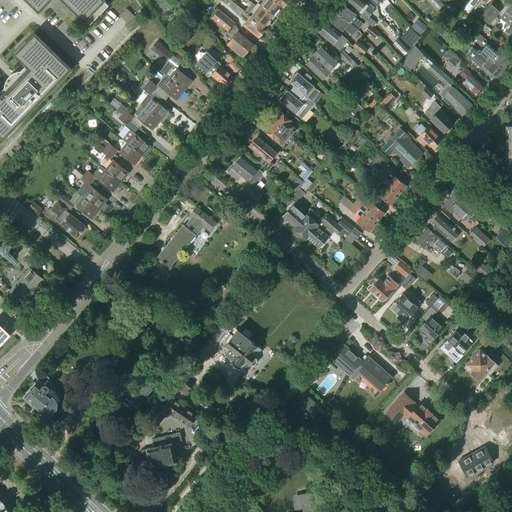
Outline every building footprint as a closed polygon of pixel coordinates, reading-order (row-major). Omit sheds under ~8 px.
[(109,5),(103,0),(27,0),(39,10),(48,0),(64,0),(90,25),(109,5)] [(254,0),(275,16),(282,7),(273,0),(254,0)] [(367,2),(365,4),(360,0),(346,0),(346,1),(359,12),(360,11),(363,13),(360,16),(366,21),(368,17),(369,18),(373,12),(372,11),(374,8),(367,2)] [(426,0),(437,12),(444,5),(441,2),(442,1),(441,0),(426,0)] [(463,9),(468,4),(463,0),(452,0),(453,0),(463,9)] [(470,0),(468,4),(463,9),(469,13),(479,0),(483,0),(486,2),(487,0),(470,0)] [(162,17),(172,10),(165,1),(155,7),(162,17)] [(266,29),(265,28),(251,16),(232,1),(228,6),(247,21),(243,26),(258,38),(266,29)] [(359,30),(363,24),(355,17),(356,15),(343,4),(336,12),(358,30),(359,30)] [(489,24),(500,11),(491,4),(480,17),(489,24)] [(258,8),(251,16),(265,28),(272,19),(258,8)] [(127,24),(134,17),(127,9),(120,16),(127,24)] [(511,16),(511,15),(511,13),(507,9),(500,18),(506,23),(511,16)] [(228,31),(234,23),(218,10),(212,18),(228,31)] [(358,30),(336,12),(329,21),(343,32),(344,30),(354,37),(359,30),(358,30)] [(427,27),(417,19),(410,28),(420,35),(427,27)] [(440,34),(445,29),(435,20),(427,29),(437,38),(440,34)] [(345,45),(348,41),(340,35),(341,34),(327,24),(319,34),(335,47),(336,46),(340,49),(344,44),(345,45)] [(375,39),(380,34),(370,25),(365,31),(375,39)] [(242,57),(243,57),(245,56),(247,54),(247,52),(254,43),(238,31),(227,45),(242,57)] [(412,46),(420,38),(420,37),(417,35),(414,32),(406,41),(412,46)] [(0,134),(3,137),(70,69),(35,35),(16,54),(31,69),(25,76),(23,77),(21,77),(19,77),(18,78),(16,79),(15,80),(14,81),(13,82),(12,83),(11,85),(11,86),(10,88),(10,89),(10,90),(9,92),(3,99),(0,96),(0,134)] [(403,56),(410,50),(399,38),(393,44),(403,56)] [(504,71),(480,51),(485,46),(479,40),(466,55),(480,67),(482,65),(498,79),(504,71)] [(363,55),(367,49),(357,41),(353,46),(363,55)] [(167,62),(172,55),(157,42),(151,49),(167,62)] [(487,44),(485,46),(480,51),(504,71),(511,64),(498,54),(487,44)] [(340,66),(321,47),(322,49),(315,57),(313,55),(315,58),(329,71),(332,74),(340,66)] [(220,67),(215,63),(216,62),(207,51),(206,53),(204,56),(202,58),(200,61),(198,62),(195,64),(207,72),(208,71),(213,75),(212,76),(225,87),(233,77),(220,66),(220,67)] [(360,78),(362,77),(357,72),(360,68),(343,51),(338,56),(350,67),(350,68),(360,78)] [(453,69),(461,61),(454,55),(447,63),(453,69)] [(329,71),(315,58),(307,65),(306,64),(322,81),(323,80),(321,79),(329,71)] [(178,86),(185,91),(192,81),(177,69),(176,69),(168,63),(161,72),(165,75),(169,78),(178,86)] [(448,88),(454,82),(433,63),(428,68),(448,88)] [(355,84),(360,78),(350,68),(344,73),(355,84)] [(475,96),(484,86),(466,69),(460,75),(466,80),(462,84),(475,96)] [(312,101),(320,91),(315,89),(314,87),(314,86),(297,72),(289,82),(294,86),(306,96),(312,101)] [(169,78),(165,75),(158,85),(177,100),(185,91),(178,86),(169,78)] [(143,82),(144,83),(155,92),(158,87),(146,78),(143,82)] [(140,104),(141,105),(161,121),(168,111),(152,99),(152,96),(155,92),(144,83),(140,87),(149,94),(140,104)] [(306,96),(294,86),(289,92),(287,90),(279,100),(302,119),(315,104),(312,101),(306,96)] [(343,97),(333,88),(328,93),(338,102),(341,99),(343,97)] [(428,100),(433,95),(425,88),(421,93),(428,100)] [(450,92),(447,88),(440,95),(462,115),(471,106),(454,89),(450,92)] [(380,103),(385,109),(396,99),(390,93),(380,103)] [(341,99),(338,102),(344,108),(348,104),(341,99)] [(425,114),(431,119),(444,132),(445,131),(448,131),(450,129),(449,127),(453,123),(444,114),(446,113),(441,108),(441,109),(434,102),(425,112),(425,114)] [(44,125),(58,111),(50,103),(37,117),(44,125)] [(355,118),(363,110),(356,103),(348,111),(355,118)] [(117,110),(123,115),(131,122),(134,118),(126,111),(127,109),(121,104),(117,110)] [(161,121),(141,105),(135,113),(138,116),(137,118),(153,130),(161,121)] [(290,137),(296,130),(290,125),(292,122),(281,112),(272,122),(290,137)] [(131,122),(123,115),(119,119),(127,126),(131,122)] [(282,146),(290,137),(272,122),(264,131),(276,141),(282,146)] [(426,129),(421,124),(415,131),(433,149),(442,140),(429,127),(426,129)] [(134,134),(125,127),(119,135),(123,138),(123,139),(127,143),(143,155),(150,146),(134,134)] [(422,153),(407,138),(408,136),(401,129),(382,148),(389,155),(394,150),(402,158),(400,160),(408,168),(422,153)] [(109,143),(102,138),(99,142),(106,147),(109,143)] [(268,170),(273,164),(267,158),(273,151),(257,138),(251,145),(252,146),(250,148),(254,151),(251,155),(268,170)] [(98,143),(94,149),(101,154),(105,148),(98,143)] [(135,165),(143,155),(127,143),(119,153),(135,165)] [(19,153),(19,152),(23,149),(19,144),(15,149),(19,153)] [(109,144),(106,148),(114,155),(118,151),(109,144)] [(325,156),(329,150),(322,145),(317,150),(325,156)] [(106,148),(103,152),(111,159),(114,155),(106,148)] [(253,185),(263,173),(242,156),(232,168),(248,181),(253,185)] [(121,183),(129,173),(113,160),(105,170),(121,183)] [(307,176),(312,171),(303,163),(299,167),(303,171),(302,171),(307,176)] [(121,183),(105,170),(100,166),(93,175),(96,178),(114,192),(121,183)] [(390,181),(385,177),(385,176),(374,167),(369,172),(375,177),(381,182),(386,186),(398,195),(406,185),(394,176),(390,181)] [(88,171),(84,175),(93,182),(96,178),(93,175),(88,171)] [(303,180),(307,176),(302,171),(298,176),(303,180)] [(85,182),(77,192),(84,197),(100,209),(107,200),(89,186),(93,182),(84,175),(81,179),(85,182)] [(376,188),(381,182),(375,177),(370,184),(376,188)] [(254,205),(261,196),(246,183),(238,192),(254,205)] [(390,205),(398,195),(386,186),(378,196),(390,205)] [(305,193),(299,188),(290,199),(296,203),(305,193)] [(473,208),(471,207),(464,201),(466,199),(454,189),(448,197),(470,217),(476,210),(483,217),(488,211),(478,203),(473,208)] [(70,201),(58,191),(53,197),(58,201),(63,205),(63,204),(69,208),(71,209),(74,205),(92,219),(100,209),(84,197),(77,192),(70,201)] [(355,215),(359,209),(353,204),(354,204),(344,196),(339,202),(355,215)] [(470,217),(448,197),(441,205),(452,214),(454,213),(461,219),(463,222),(466,221),(470,217)] [(359,209),(364,203),(358,199),(354,204),(353,204),(359,209)] [(63,205),(58,201),(51,211),(60,218),(57,221),(61,225),(77,238),(86,227),(66,211),(69,208),(63,204),(63,205)] [(376,222),(384,213),(372,203),(365,213),(376,222)] [(39,216),(43,211),(34,204),(30,208),(39,216)] [(305,215),(304,215),(293,205),(283,217),(294,227),(295,227),(305,215)] [(210,231),(216,223),(195,206),(189,214),(192,217),(204,226),(210,231)] [(307,238),(323,219),(310,208),(304,215),(305,215),(295,227),(294,227),(293,228),(306,239),(307,238)] [(430,223),(452,243),(462,231),(441,212),(438,215),(438,214),(437,215),(437,216),(435,216),(432,219),(433,220),(430,223)] [(369,232),(376,222),(365,213),(357,223),(369,232)] [(338,224),(327,215),(323,219),(307,238),(319,248),(329,236),(328,236),(332,231),(337,235),(343,228),(349,233),(349,232),(338,224)] [(170,268),(204,226),(192,217),(185,226),(183,225),(157,258),(170,268)] [(349,232),(353,228),(343,219),(338,224),(349,232)] [(452,250),(426,227),(415,240),(425,249),(431,241),(442,251),(441,253),(446,257),(452,250)] [(482,247),(489,240),(476,228),(469,235),(482,247)] [(511,243),(511,233),(509,231),(499,242),(507,249),(511,243)] [(37,267),(44,259),(32,249),(25,256),(37,267)] [(484,278),(491,270),(480,260),(473,268),(484,278)] [(406,278),(412,271),(401,261),(395,268),(406,278)] [(422,266),(417,272),(421,277),(427,270),(422,266)] [(473,289),(482,278),(469,267),(460,278),(473,289)] [(25,304),(44,282),(30,269),(10,291),(25,304)] [(406,290),(416,279),(410,274),(400,284),(406,290)] [(397,285),(389,277),(383,284),(379,279),(370,289),(383,301),(397,285)] [(426,304),(431,308),(441,297),(436,292),(426,304)] [(406,297),(403,294),(390,308),(399,315),(415,297),(414,295),(411,298),(408,295),(406,297)] [(412,318),(415,314),(413,312),(418,307),(416,306),(421,301),(415,297),(399,315),(399,316),(397,318),(402,323),(404,320),(406,321),(410,316),(412,318)] [(441,297),(431,308),(436,312),(446,301),(441,297)] [(458,304),(454,309),(458,313),(463,308),(458,304)] [(433,340),(443,328),(431,317),(420,328),(433,340)] [(0,347),(12,335),(0,323),(0,347)] [(455,323),(447,331),(450,334),(457,325),(455,323)] [(489,332),(484,327),(477,336),(481,340),(489,332)] [(448,353),(462,337),(465,334),(458,328),(441,347),(448,353)] [(237,330),(235,329),(232,332),(234,334),(232,336),(229,333),(222,343),(229,349),(225,355),(232,360),(231,362),(244,373),(249,368),(248,367),(250,364),(252,365),(255,365),(257,362),(256,359),(255,358),(261,349),(258,346),(237,330)] [(491,329),(489,332),(481,340),(480,342),(486,347),(497,334),(491,329)] [(456,361),(471,345),(474,342),(465,334),(462,337),(448,353),(456,361)] [(357,369),(360,365),(351,356),(353,354),(343,345),(344,345),(343,345),(330,360),(340,369),(342,366),(347,371),(345,373),(349,378),(357,369)] [(480,379),(486,372),(490,375),(498,366),(480,350),(466,365),(473,371),(471,374),(476,379),(480,379)] [(391,378),(368,357),(367,356),(360,365),(357,369),(381,390),(391,378),(391,377),(391,378)] [(318,364),(319,364),(312,372),(316,376),(323,368),(329,361),(324,357),(318,364)] [(31,375),(29,378),(32,381),(37,376),(33,372),(31,375)] [(52,384),(48,381),(50,379),(47,377),(43,383),(38,379),(35,382),(24,396),(41,411),(42,412),(47,414),(53,412),(56,408),(56,403),(54,398),(52,397),(53,397),(46,392),(52,384)] [(191,389),(177,377),(168,388),(174,393),(178,388),(186,395),(191,389)] [(137,408),(152,389),(141,380),(126,399),(126,400),(126,399),(136,407),(136,408),(137,408)] [(197,416),(165,395),(148,415),(159,424),(168,413),(189,427),(190,427),(195,430),(202,420),(197,417),(197,416)] [(308,422),(316,413),(297,396),(289,406),(308,422)] [(426,409),(419,403),(416,407),(412,403),(407,409),(397,401),(386,412),(397,422),(404,414),(413,422),(412,423),(415,425),(415,424),(426,434),(439,420),(432,414),(427,409),(426,409)] [(176,461),(172,444),(182,441),(180,433),(153,439),(154,447),(141,450),(146,469),(151,468),(152,468),(159,466),(160,469),(163,472),(167,471),(169,467),(168,464),(175,462),(175,463),(176,462),(176,461)] [(482,443),(453,453),(458,470),(488,460),(482,443)] [(397,475),(404,481),(413,471),(406,465),(397,475)] [(364,501),(376,492),(373,488),(361,497),(364,501)] [(325,511),(315,511),(315,507),(322,506),(321,496),(315,496),(308,496),(302,496),(296,498),(296,508),(303,508),(303,511),(328,511),(325,511)] [(391,511),(387,511),(376,498),(368,505),(374,511),(401,511),(398,507),(391,511)] [(0,511),(11,511),(6,506),(5,506),(5,503),(1,499),(0,499),(0,511)]
